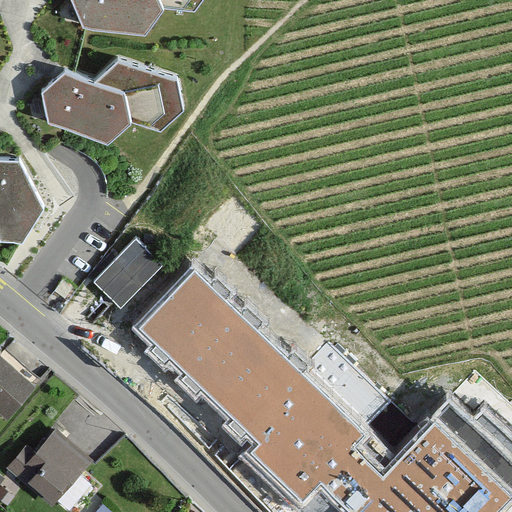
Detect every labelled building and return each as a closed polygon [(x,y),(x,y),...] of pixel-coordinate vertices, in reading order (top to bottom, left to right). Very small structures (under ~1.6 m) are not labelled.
[(73,0),(83,21),(146,28),(163,3),(195,7),(199,0),(73,0)] [(42,89),(48,119),(109,138),(131,116),(160,126),(184,105),(177,76),(118,56),(95,77),(64,67),(62,69),(57,74),(51,80),(42,89)] [(0,232),(2,236),(24,237),(44,203),(20,157),(0,156),(0,232)] [(127,305),(169,260),(140,233),(98,278),(127,305)] [(192,269),(136,327),(259,447),(249,457),(300,506),(320,485),(349,511),(502,511),(511,503),(511,426),(486,403),(475,416),(450,395),(384,473),(354,448),(364,437),(192,269)] [(2,349),(0,350),(0,408),(9,416),(39,380),(2,349)] [(94,454),(56,423),(34,450),(25,443),(9,463),(68,511),(93,483),(79,472),(94,454)]
